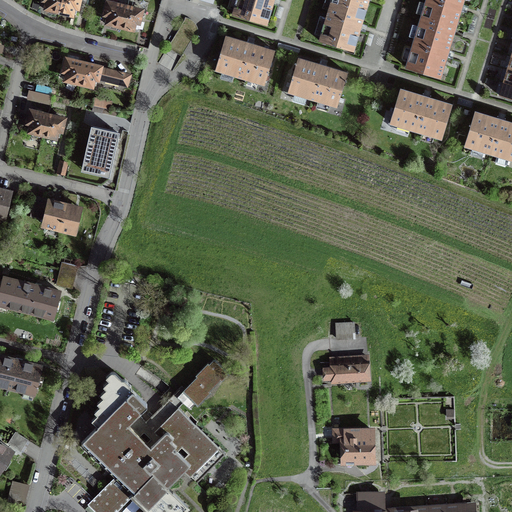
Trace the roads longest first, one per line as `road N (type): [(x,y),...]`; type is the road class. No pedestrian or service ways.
road 1 (residential): [(138,116),(30,511)]
road 2 (residential): [(138,116),(205,35),(207,16),(167,2)]
road 3 (track): [(511,464),(482,455),(482,399),(508,325)]
road 4 (residential): [(0,153),(29,28)]
